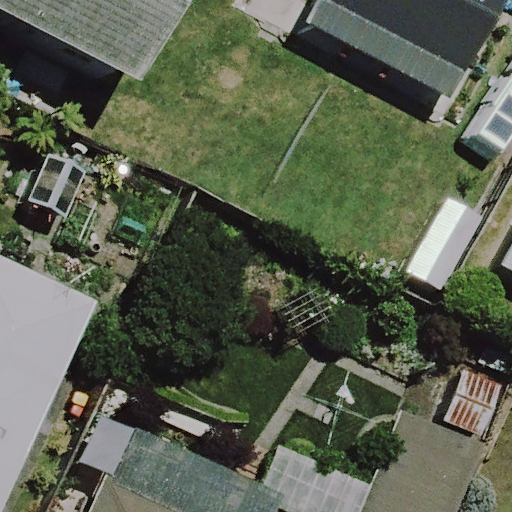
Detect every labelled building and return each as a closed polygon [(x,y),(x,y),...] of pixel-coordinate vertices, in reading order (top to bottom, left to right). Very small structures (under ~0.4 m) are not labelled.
[(146,0),(0,0),(0,60),(92,107),(146,0)] [(511,228),(490,267),(511,278),(511,228)] [(0,460),(68,318),(0,286),(0,460)] [(448,377),(419,441),(384,426),(346,511),(434,511),(458,459),(487,394),(448,377)] [(108,511),(77,498),(70,511),(108,511)]
